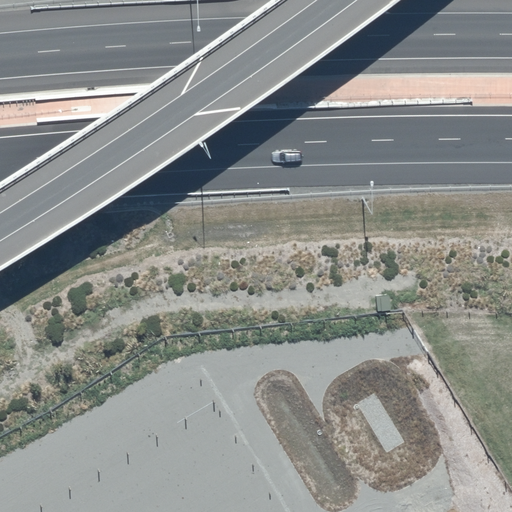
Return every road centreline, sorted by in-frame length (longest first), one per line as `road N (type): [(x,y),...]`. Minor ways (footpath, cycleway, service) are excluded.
road 1 (motorway): [(0,53),(337,34),(511,35)]
road 2 (motorway): [(511,139),(0,161)]
road 3 (motorway): [(312,0),(0,209)]
